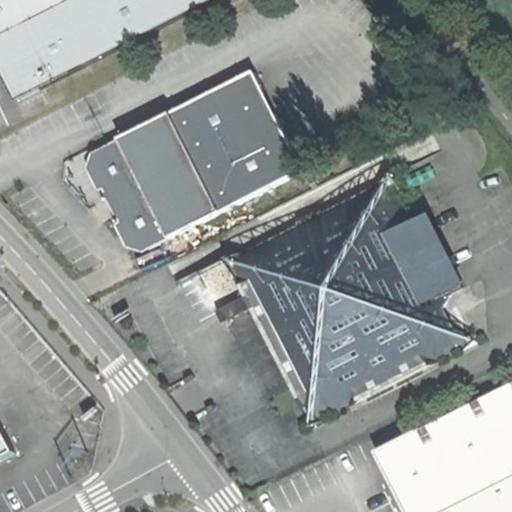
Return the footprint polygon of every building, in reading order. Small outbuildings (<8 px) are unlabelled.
[(0,0),(0,54),(20,96),(216,0),(0,0)] [(147,254),(304,171),(254,73),(98,153),(90,174),(107,206),(127,246),(147,254)] [(307,430),(477,342),(390,176),(223,262),(262,340),(307,430)] [(511,511),(511,386),(378,457),(406,511),(511,511)] [(0,454),(16,445),(0,416),(0,454)]
